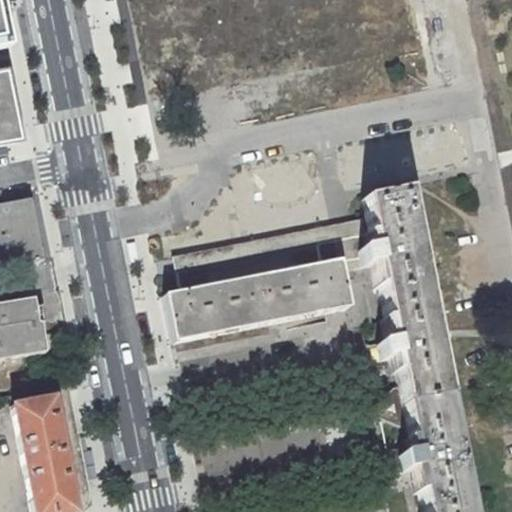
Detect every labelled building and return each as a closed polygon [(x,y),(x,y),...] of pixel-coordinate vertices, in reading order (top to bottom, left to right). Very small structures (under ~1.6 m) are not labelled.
[(0,50),(8,49),(0,7),(0,50)] [(466,511),(404,193),(359,202),(363,220),(366,236),(361,237),(363,244),(344,248),(347,264),(349,265),(351,265),(353,272),(361,270),(368,268),(372,291),(377,289),(384,322),(378,323),(382,345),(375,346),(375,345),(367,347),(368,354),(366,355),(365,357),(369,373),(387,369),(389,376),(393,374),(396,388),(391,389),(375,406),(377,419),(398,428),(404,427),(406,440),(401,441),(403,448),(384,452),(387,466),(390,469),(392,476),(408,473),(412,495),(417,494),(420,511),(466,511)] [(25,203),(0,207),(0,270),(37,264),(37,263),(25,203)] [(171,258),(174,274),(315,246),(333,242),(337,263),(339,275),(353,272),(351,265),(349,265),(347,264),(344,248),(363,244),(361,237),(366,236),(363,220),(171,258)] [(178,294),(160,297),(170,345),(346,310),(339,275),(337,263),(319,266),(315,246),(174,274),(178,294)] [(0,361),(44,355),(39,324),(35,325),(32,300),(0,305),(0,361)] [(61,385),(9,399),(29,511),(72,511),(72,508),(76,507),(80,503),(83,497),(83,493),(61,385)]
